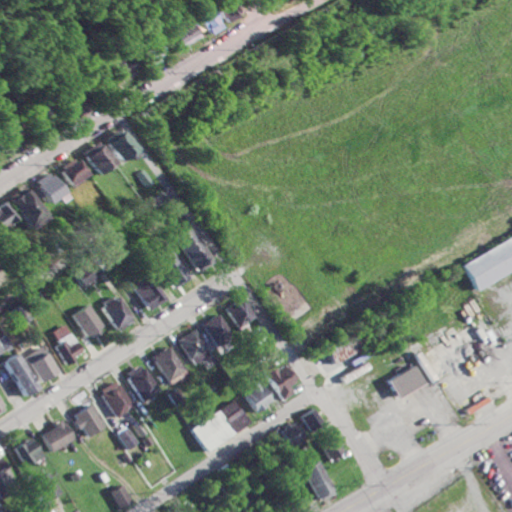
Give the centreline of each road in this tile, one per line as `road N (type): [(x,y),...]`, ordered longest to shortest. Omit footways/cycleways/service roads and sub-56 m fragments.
road 1 (residential): [(383,488),(125,114)]
road 2 (residential): [(0,184),(325,0)]
road 3 (residential): [(0,430),(235,278)]
road 4 (residential): [(136,511),(315,394)]
road 5 (residential): [(0,311),(175,192)]
road 6 (secondary): [(340,511),(511,416)]
